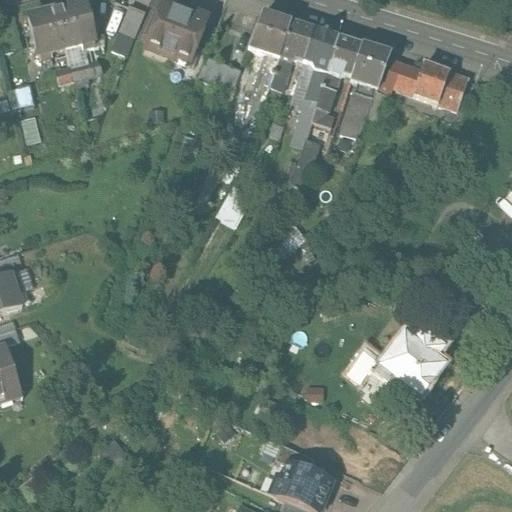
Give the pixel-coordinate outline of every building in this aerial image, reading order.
[(83,6),(55,13),(65,52),(80,48),(81,53),(93,50),(92,45),(93,45),(90,33),(95,32),(93,26),(88,27),(83,6)] [(182,16),(160,7),(143,53),(173,65),(174,61),(189,67),(207,21),(183,12),(182,16)] [(144,16),(128,9),(118,33),(133,40),(144,16)] [(55,13),(27,21),(37,59),(38,59),(39,64),(51,61),(50,56),(65,52),(55,13)] [(289,26),(262,17),(248,53),(265,58),(253,96),(254,97),(245,123),(257,127),(266,100),(278,62),(289,26)] [(313,33),(289,26),(278,62),(289,66),(295,63),(303,65),(313,33)] [(337,40),(313,33),(303,65),(290,107),(299,110),(297,114),(301,116),(295,135),(306,138),(310,126),(314,113),(337,40)] [(117,35),(112,50),(127,55),(132,40),(117,35)] [(361,48),(337,40),(314,113),(326,117),(337,80),(342,77),(351,80),(361,48)] [(390,57),(361,48),(351,80),(349,84),(363,88),(377,92),(387,63),(390,57)] [(239,75),(204,62),(196,84),(230,97),(239,75)] [(289,66),(278,62),(266,100),(277,104),(289,66)] [(419,74),(387,63),(377,92),(375,96),(387,100),(391,91),(411,98),(419,74)] [(466,83),(422,67),(419,74),(411,98),(455,114),(466,83)] [(83,69),(70,72),(73,84),(86,80),(83,69)] [(70,72),(56,75),(59,87),(73,84),(70,72)] [(12,110),(32,107),(30,87),(10,90),(12,110)] [(62,87),(45,91),(51,123),(68,119),(62,87)] [(363,88),(350,125),(356,127),(359,119),(366,121),(375,96),(377,92),(363,88)] [(326,117),(314,113),(310,126),(329,132),(333,121),(325,119),(326,117)] [(33,118),(21,121),(28,144),(39,140),(33,118)] [(304,144),(290,188),(303,192),(317,148),(304,144)] [(0,318),(21,312),(10,278),(0,281),(0,318)] [(457,311),(443,300),(437,307),(451,318),(457,311)] [(15,333),(0,337),(0,350),(5,349),(5,350),(19,345),(15,333)] [(414,350),(402,340),(380,369),(364,356),(355,368),(366,377),(388,393),(392,388),(405,399),(409,394),(418,402),(430,388),(429,387),(441,371),(430,362),(414,350)] [(0,350),(0,409),(22,402),(5,350),(5,349),(0,350)] [(366,377),(355,368),(348,377),(359,386),(366,377)] [(404,430),(386,416),(374,431),(392,445),(404,430)] [(312,464),(280,449),(273,464),(283,469),(284,467),(306,477),(312,464)] [(306,477),(284,467),(283,469),(280,477),(282,482),(274,500),(285,504),(302,511),(319,511),(330,487),(306,477)]
